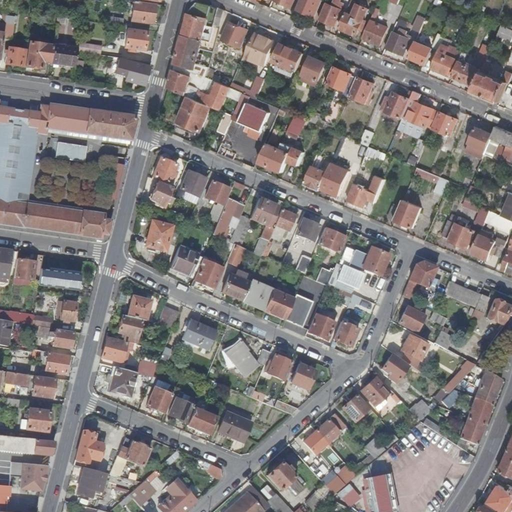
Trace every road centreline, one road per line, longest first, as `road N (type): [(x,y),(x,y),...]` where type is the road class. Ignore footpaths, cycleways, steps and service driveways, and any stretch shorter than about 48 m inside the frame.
road 1 (residential): [(511,121),(227,0)]
road 2 (residential): [(145,132),(410,245)]
road 3 (residential): [(113,258),(351,369)]
road 4 (residential): [(77,395),(245,466)]
road 5 (residential): [(153,106),(0,85)]
road 6 (residential): [(245,466),(351,369)]
road 7 (residential): [(77,395),(113,258)]
road 8 (residential): [(351,369),(365,355),(410,245)]
road 9 (residential): [(113,258),(145,132)]
road 10 (tertiary): [(511,395),(454,511)]
road 11 (residential): [(47,511),(77,395)]
